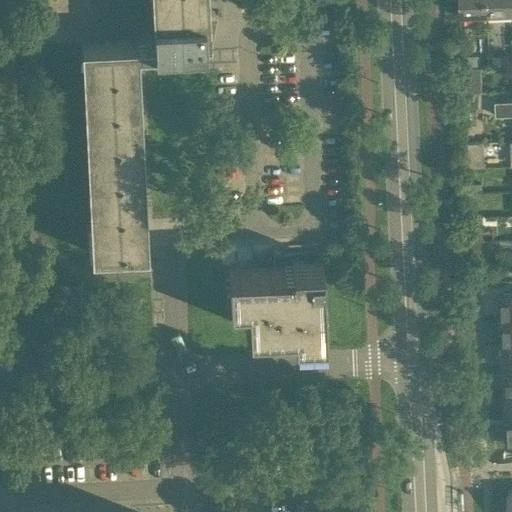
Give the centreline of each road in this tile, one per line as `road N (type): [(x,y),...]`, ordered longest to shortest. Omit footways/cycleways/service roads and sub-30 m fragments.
road 1 (tertiary): [(413,358),(395,0)]
road 2 (residential): [(245,234),(314,231),(306,25),(237,28)]
road 3 (residential): [(167,369),(413,358)]
road 4 (residential): [(237,28),(245,234)]
road 5 (residential): [(167,369),(164,263),(175,245),(201,235),(245,234)]
road 6 (residential): [(0,346),(30,361),(93,370),(167,369)]
road 7 (tertiary): [(421,511),(413,358)]
